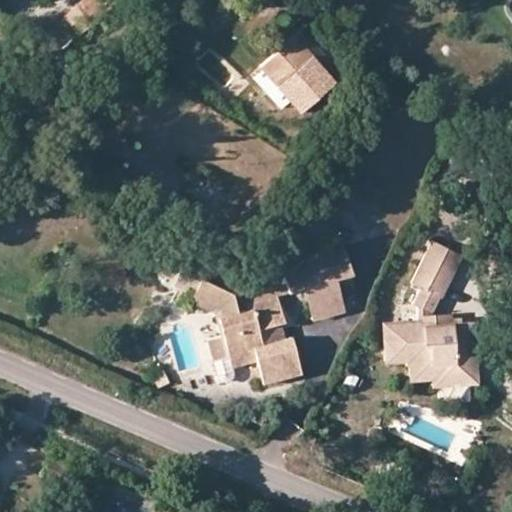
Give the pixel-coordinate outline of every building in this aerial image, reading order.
[(115,1),(114,0),(78,0),(64,12),(79,31),(115,1)] [(256,66),(296,111),(330,82),(304,52),(314,44),(300,29),(256,66)] [(369,59),(345,34),(328,49),(353,75),(369,59)] [(191,177),(187,182),(215,202),(221,194),(214,188),(221,178),(197,164),(189,175),(191,177)] [(429,313),(432,312),(461,252),(430,236),(408,278),(417,283),(408,302),(414,306),(414,318),(381,318),(384,361),(407,361),(408,380),(431,380),(431,371),(457,370),(457,365),(475,365),(472,322),(447,324),(429,324),(429,313)] [(314,280),(331,275),(347,270),(340,241),(275,258),(282,282),(313,273),(314,280)] [(169,282),(187,290),(195,274),(177,265),(169,282)] [(242,292),(244,299),(272,292),(271,291),(300,284),(307,313),(339,305),(331,275),(314,280),(313,273),(282,282),(242,292)] [(272,292),(244,299),(246,305),(232,308),(227,289),(195,274),(187,290),(187,292),(212,304),(214,312),(213,313),(217,330),(202,334),(211,367),(226,363),(227,363),(250,356),(256,379),(294,369),(286,334),(285,333),(271,336),(267,321),(279,318),(272,292)] [(446,312),(432,312),(429,313),(429,324),(447,324),(446,312)] [(231,377),(227,363),(226,363),(211,367),(215,382),(216,384),(217,386),(220,387),(222,388),(224,388),(226,387),(228,387),(229,386),(231,383),(231,382),(231,379),(231,377)] [(476,385),(475,365),(457,365),(457,370),(431,371),(431,380),(431,388),(476,385)] [(163,370),(153,375),(159,387),(169,383),(163,370)]
